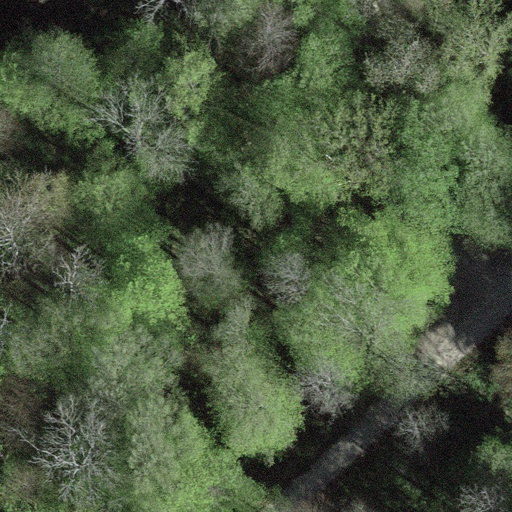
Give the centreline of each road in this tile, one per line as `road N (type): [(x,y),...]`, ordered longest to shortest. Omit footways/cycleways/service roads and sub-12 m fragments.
road 1 (track): [(310,0),(466,334)]
road 2 (track): [(466,334),(268,511)]
